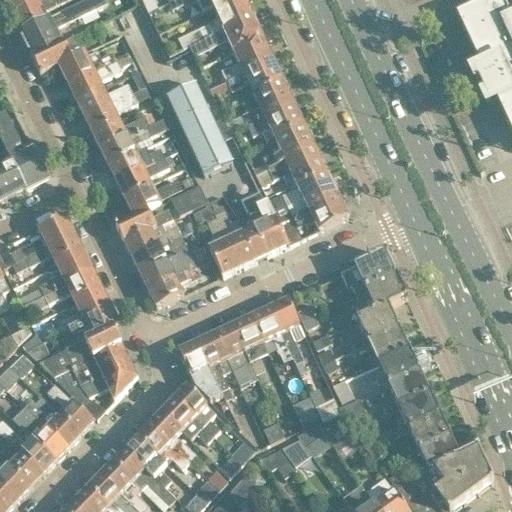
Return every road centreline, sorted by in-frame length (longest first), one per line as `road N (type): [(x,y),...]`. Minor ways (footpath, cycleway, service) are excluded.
road 1 (secondary): [(511,331),(354,0)]
road 2 (unclassified): [(150,341),(422,220)]
road 3 (secondary): [(318,0),(422,220)]
road 4 (secondary): [(422,220),(511,430)]
road 5 (unclassified): [(43,511),(164,384),(150,341)]
road 6 (unclassified): [(76,195),(0,36)]
road 7 (unclassified): [(150,341),(76,195)]
